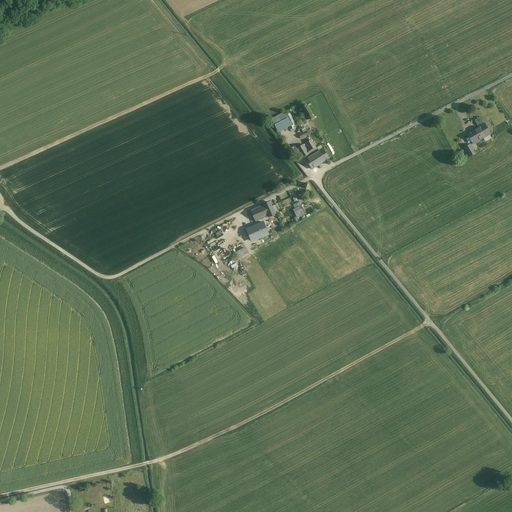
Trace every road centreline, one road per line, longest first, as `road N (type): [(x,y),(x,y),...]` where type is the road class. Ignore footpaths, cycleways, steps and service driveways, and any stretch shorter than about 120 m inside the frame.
road 1 (track): [(0,495),(162,458),(430,322)]
road 2 (unclassified): [(316,175),(511,421)]
road 3 (track): [(0,208),(109,277),(234,214)]
road 4 (track): [(0,170),(226,65)]
road 5 (unclassified): [(511,74),(316,175)]
road 6 (track): [(99,275),(128,311),(145,393)]
